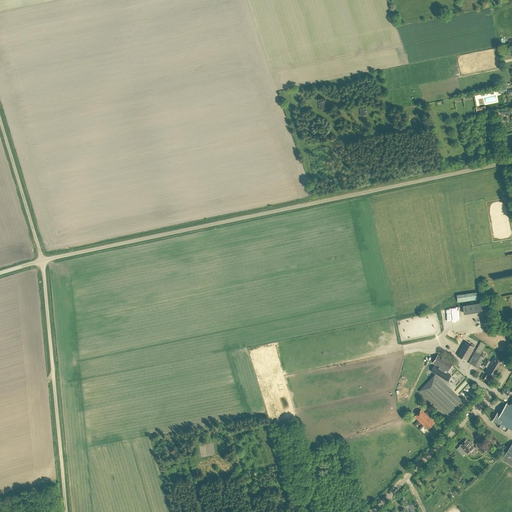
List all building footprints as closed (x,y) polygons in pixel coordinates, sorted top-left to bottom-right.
[(477,291),(456,294),(457,294),(458,302),(478,299),(477,292),(477,291)] [(483,302),(462,305),(464,314),(488,310),(489,310),(487,301),(483,302)] [(452,308),(441,310),(443,325),(449,324),(448,312),(453,312),(452,308)] [(474,347),(465,342),(457,355),(466,361),(474,347)] [(475,352),(469,362),(478,368),(484,357),(475,352)] [(433,363),(439,366),(435,373),(448,381),(451,375),(447,373),(453,363),(438,354),(433,363)] [(500,367),(503,362),(494,357),(485,371),(495,377),(501,368),(500,367)] [(484,366),(487,368),(490,361),(487,359),(484,364),(483,364),(482,366),(484,367),(484,366)] [(434,375),(420,391),(450,419),(465,403),(434,375)] [(499,422),(511,429),(511,405),(509,404),(507,403),(500,414),(498,412),(493,420),(499,423),(499,422)] [(435,422),(422,409),(415,416),(428,429),(435,422)] [(472,445),(467,439),(460,445),(467,453),(474,447),(472,444),(472,445)] [(476,444),(483,453),(488,449),(480,440),(476,444)] [(511,443),(502,458),(511,464),(511,443)] [(411,511),(418,511),(414,503),(409,505),(406,501),(402,503),(405,509),(409,507),(411,511)]
